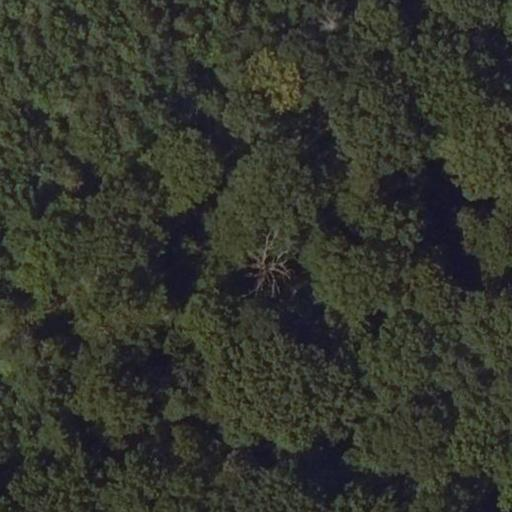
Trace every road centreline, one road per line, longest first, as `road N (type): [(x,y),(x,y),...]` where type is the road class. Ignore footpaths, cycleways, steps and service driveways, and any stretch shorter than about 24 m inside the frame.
road 1 (track): [(511,0),(0,342)]
road 2 (track): [(404,0),(511,118)]
